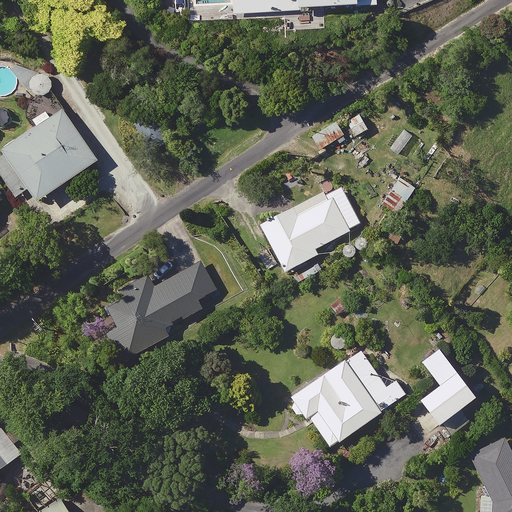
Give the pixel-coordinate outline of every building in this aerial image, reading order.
[(256,0),(257,15),(378,7),(377,0),(256,0)] [(327,31),(326,17),(287,18),(287,32),(327,31)] [(62,109),(52,116),(47,110),(34,120),(40,128),(0,156),(0,170),(19,198),(31,190),(42,205),(101,165),(62,109)] [(371,130),(360,113),(346,121),(357,138),(371,130)] [(345,136),(340,127),(316,141),(322,150),(345,136)] [(364,226),(342,185),(264,228),(289,273),(320,256),(317,251),(364,226)] [(219,292),(197,243),(172,254),(178,269),(153,280),(150,274),(122,286),(129,301),(113,308),(123,331),(113,335),(125,362),(173,341),(167,328),(205,311),(200,300),(219,292)] [(402,380),(390,389),(362,350),(294,399),(298,404),(293,407),(301,417),(305,414),(311,422),(314,420),(336,450),(400,403),(412,394),(402,380)] [(480,400),(443,351),(425,363),(443,387),(424,401),(443,427),(480,400)] [(0,475),(24,456),(0,427),(0,475)] [(511,511),(511,447),(505,436),(471,457),(491,495),(483,495),(482,511),(511,511)]
